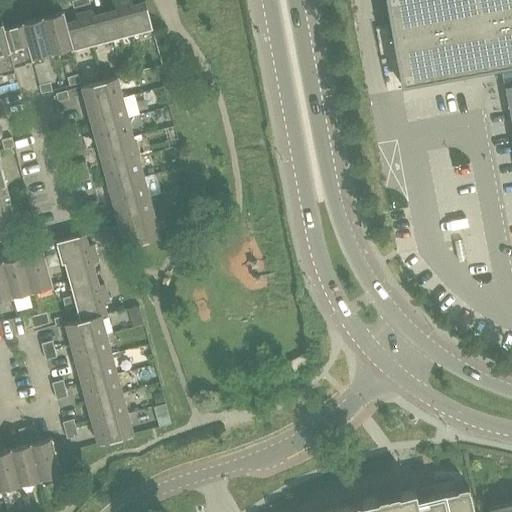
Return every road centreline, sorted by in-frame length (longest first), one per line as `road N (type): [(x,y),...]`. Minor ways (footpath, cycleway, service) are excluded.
road 1 (primary): [(270,0),(322,266),(344,313),(387,367)]
road 2 (primary): [(416,339),(368,281),(335,212),(294,0)]
road 3 (residential): [(0,248),(71,228),(10,0)]
road 4 (tertiary): [(121,511),(156,489),(298,438),(387,367)]
road 5 (primary): [(387,367),(447,408),(511,430)]
road 6 (residential): [(48,407),(22,310),(0,316)]
